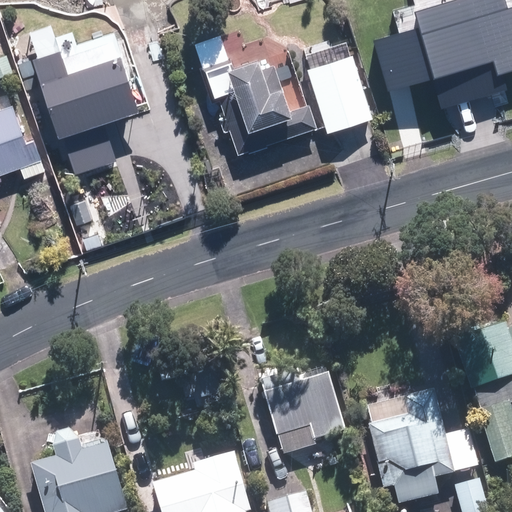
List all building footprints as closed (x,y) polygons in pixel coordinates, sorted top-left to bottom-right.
[(436,79),(442,99),(509,80),(505,65),(511,62),(511,0),(420,0),(397,28),(377,34),(390,82),(401,78),(404,88),(436,79)] [(36,58),(74,174),(119,159),(106,122),(140,111),(114,32),(36,58)] [(306,52),(331,131),(344,126),(377,116),(353,38),(306,52)] [(237,133),(245,158),(324,132),(316,106),(301,111),(290,76),(284,77),(281,68),(279,70),(268,39),(231,52),(234,62),(208,71),(220,108),(227,106),(233,122),(226,124),(230,135),(237,133)] [(0,63),(0,65),(6,81),(24,75),(18,57),(0,63)] [(0,98),(0,179),(27,170),(33,187),(56,178),(43,145),(35,147),(20,107),(16,109),(11,95),(0,98)] [(462,335),(501,463),(511,459),(511,322),(511,321),(462,335)] [(270,379),(288,452),(321,444),(319,437),(350,429),(335,373),(329,374),(327,368),(305,374),(304,370),(270,379)] [(399,485),(404,505),(447,493),(442,475),(464,469),(441,389),(411,397),(416,413),(375,424),(392,487),(399,485)] [(64,456),(39,463),(52,511),(127,511),(134,510),(115,442),(90,450),(86,436),(75,430),(66,433),(60,442),(64,456)] [(249,511),(259,509),(244,459),(160,483),(168,511),(249,511)] [(461,488),(467,511),(493,511),(485,481),(461,488)] [(272,502),(274,511),(318,511),(313,491),(272,502)]
